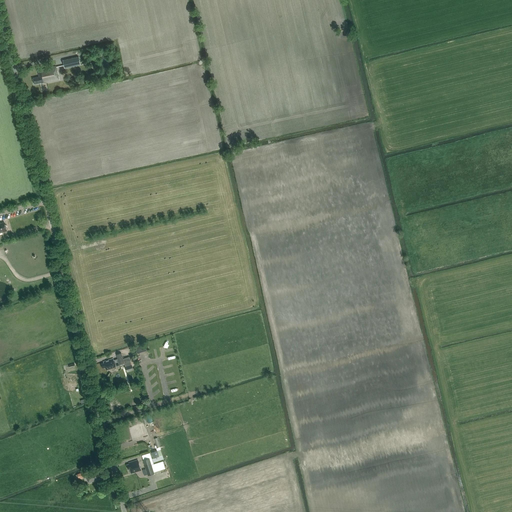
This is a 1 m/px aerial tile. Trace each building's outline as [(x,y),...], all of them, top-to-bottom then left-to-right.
[(63,60),(65,68),(80,64),(79,57),(63,60)] [(44,83),(59,80),(56,67),(38,70),(39,77),(33,78),(34,85),(44,83)] [(145,344),(136,347),(137,352),(147,350),(145,344)] [(127,372),(134,369),(129,356),(123,358),(121,353),(116,354),(118,358),(114,360),(113,358),(103,361),(104,363),(101,364),(102,368),(105,367),(106,370),(116,366),(121,365),(120,364),(124,362),(126,366),(125,366),(127,372)] [(128,394),(115,396),(115,401),(120,400),(120,404),(129,402),(128,398),(128,394)] [(160,449),(151,452),(153,458),(152,458),(154,463),(164,459),(160,449)] [(141,455),(148,475),(154,473),(151,463),(153,462),(150,452),(141,455)] [(128,469),(129,469),(131,473),(141,470),(138,460),(137,459),(129,462),(129,464),(126,465),(128,469)] [(89,483),(94,481),(94,480),(100,478),(98,471),(91,473),(91,472),(85,474),(89,483)]
